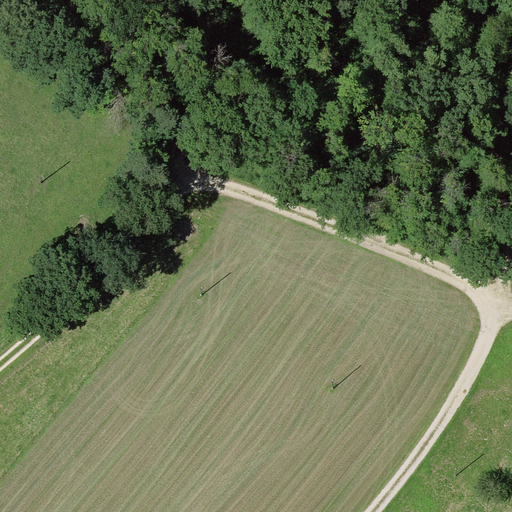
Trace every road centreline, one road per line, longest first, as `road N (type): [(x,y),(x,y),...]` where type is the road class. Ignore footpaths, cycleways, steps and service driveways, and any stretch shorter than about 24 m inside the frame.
road 1 (track): [(0,360),(176,187),(214,181),(495,306)]
road 2 (track): [(370,511),(470,374),(495,306)]
